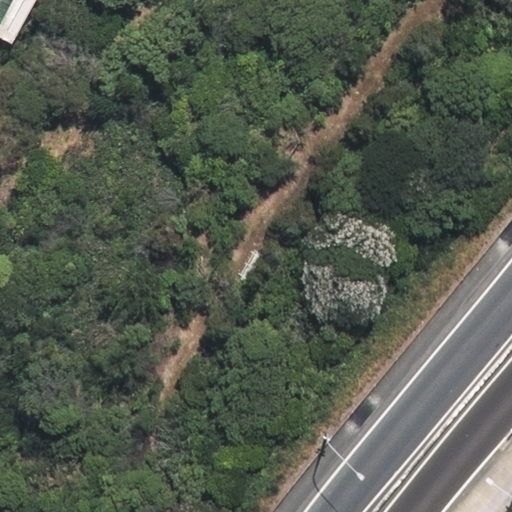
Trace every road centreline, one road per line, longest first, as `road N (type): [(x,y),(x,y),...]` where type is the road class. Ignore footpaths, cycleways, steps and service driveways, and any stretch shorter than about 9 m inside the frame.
road 1 (secondary): [(340,511),(511,305)]
road 2 (secondary): [(511,394),(414,511)]
